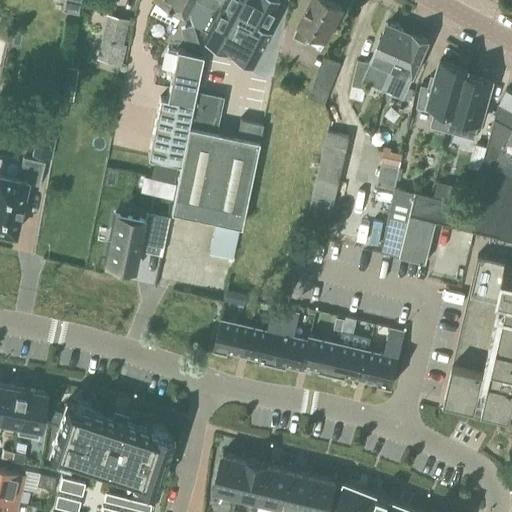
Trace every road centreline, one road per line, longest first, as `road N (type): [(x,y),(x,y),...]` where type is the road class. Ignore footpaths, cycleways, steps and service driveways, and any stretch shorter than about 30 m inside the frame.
road 1 (residential): [(492,489),(484,473),(430,439),(309,403),(203,385)]
road 2 (residential): [(203,385),(171,367),(57,332),(0,324)]
road 3 (residential): [(203,385),(183,511)]
